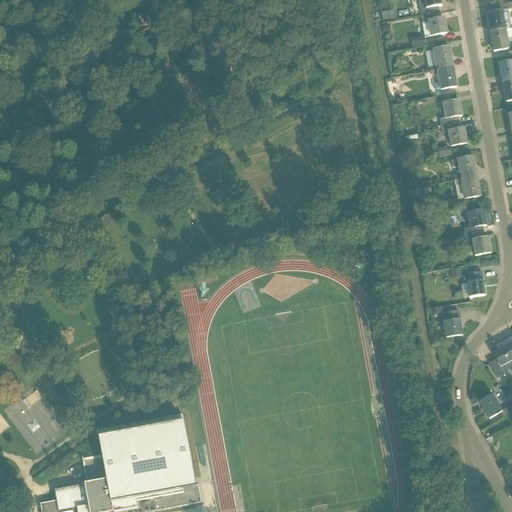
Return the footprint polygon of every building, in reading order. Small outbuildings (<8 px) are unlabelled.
[(424,0),(426,10),(444,7),(442,0),(424,0)] [(486,14),(489,33),(507,30),(504,11),(486,14)] [(431,38),(449,35),(446,19),(428,22),(431,38)] [(492,53),(510,50),(507,30),(489,33),(492,53)] [(429,35),(416,38),(417,47),(431,44),(429,35)] [(433,51),(437,71),(454,67),(450,47),(433,51)] [(511,61),(499,64),(502,84),(511,81),(511,61)] [(442,92),(459,88),(454,67),(437,71),(442,92)] [(505,103),(511,101),(511,81),(502,84),(505,103)] [(446,120),(464,117),(461,101),(443,105),(446,120)] [(451,148),(470,145),(467,129),(448,132),(451,148)] [(446,158),(458,155),(456,147),(445,150),(446,158)] [(457,161),(461,181),(479,177),(475,157),(457,161)] [(466,201),(483,197),(479,177),(461,181),(466,201)] [(218,190),(212,194),(219,206),(225,202),(218,190)] [(471,230),(488,227),(485,210),(468,214),(471,230)] [(476,257),(493,254),(490,238),(473,241),(476,257)] [(470,300),(487,297),(484,280),(467,283),(470,300)] [(447,340),(465,337),(462,320),(445,323),(447,340)] [(511,364),(511,354),(507,346),(492,354),(502,371),(511,364)] [(507,406),(511,403),(511,400),(503,383),(497,386),(507,406)] [(35,399),(44,395),(41,387),(31,391),(35,399)] [(490,421),(504,412),(493,395),(479,404),(490,421)] [(161,511),(193,507),(204,505),(188,415),(97,432),(102,458),(82,461),(87,486),(54,492),(56,502),(40,505),(40,511),(161,511)]
